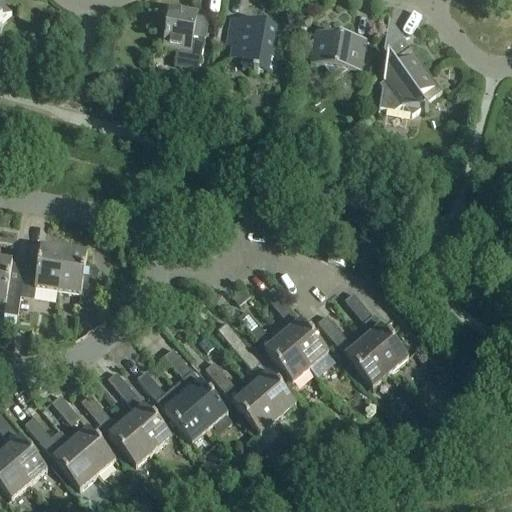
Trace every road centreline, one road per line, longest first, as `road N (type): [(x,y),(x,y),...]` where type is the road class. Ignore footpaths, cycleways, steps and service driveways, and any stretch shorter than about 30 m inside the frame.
road 1 (residential): [(157,277),(136,313),(79,356),(0,373)]
road 2 (residential): [(0,199),(118,220),(157,257),(157,277)]
road 3 (residential): [(157,277),(233,274),(249,258),(268,255),(333,285)]
